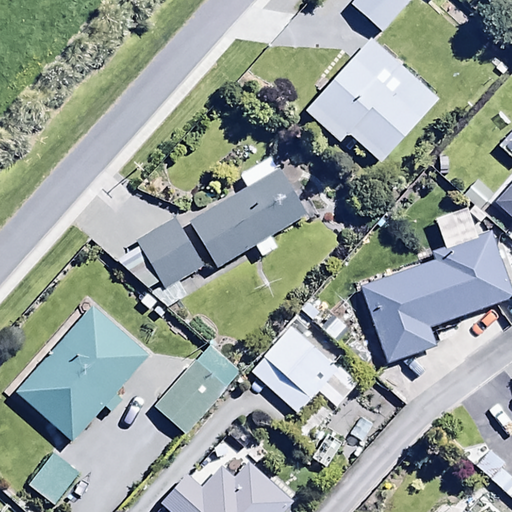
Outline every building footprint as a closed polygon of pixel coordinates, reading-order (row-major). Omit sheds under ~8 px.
[(398,0),(355,0),(348,9),(378,35),(405,5),(398,0)] [(434,101),(370,43),(304,116),(336,145),(344,137),(376,166),(434,101)] [(243,190),(185,226),(213,272),(251,249),(259,263),(276,252),(268,240),(303,219),(266,159),(235,177),(243,190)] [(511,187),(493,210),(511,226),(511,187)] [(133,241),(157,290),(153,292),(161,309),(185,297),(177,281),(196,271),(172,223),(133,241)] [(511,301),(489,236),(431,256),(432,260),(356,286),(383,367),(433,350),(426,330),(511,301)] [(146,360),(88,310),(13,398),(70,446),(101,410),(109,417),(121,402),(114,396),(146,360)] [(354,386),(288,330),(261,363),(308,403),(315,395),(333,411),(354,386)] [(239,378),(209,350),(151,412),(181,440),(239,378)] [(489,451),(474,469),(508,500),(511,495),(511,487),(498,474),(505,466),(489,451)] [(281,511),(288,505),(244,467),(231,483),(218,471),(201,490),(184,476),(155,509),(158,511),(281,511)]
